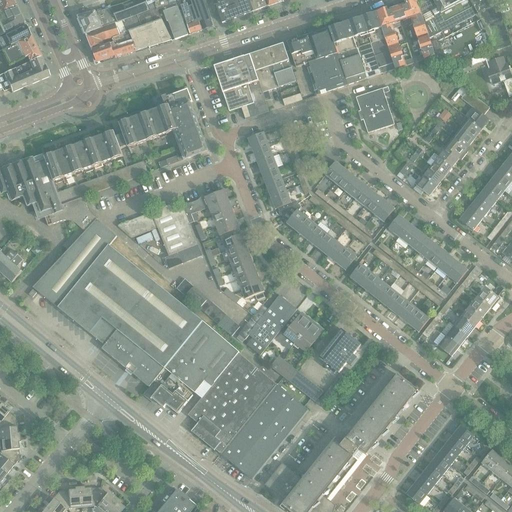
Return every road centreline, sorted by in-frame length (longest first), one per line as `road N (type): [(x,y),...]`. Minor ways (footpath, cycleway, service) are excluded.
road 1 (residential): [(452,388),(258,230),(232,164)]
road 2 (residential): [(238,310),(185,267),(168,273),(99,215),(232,164)]
road 3 (residential): [(436,216),(340,141),(327,100)]
road 4 (tertiary): [(361,511),(452,388)]
road 5 (secondary): [(107,391),(0,303)]
road 6 (tertiary): [(318,11),(190,54)]
road 7 (secondary): [(0,318),(99,401)]
road 8 (residential): [(436,216),(511,118)]
